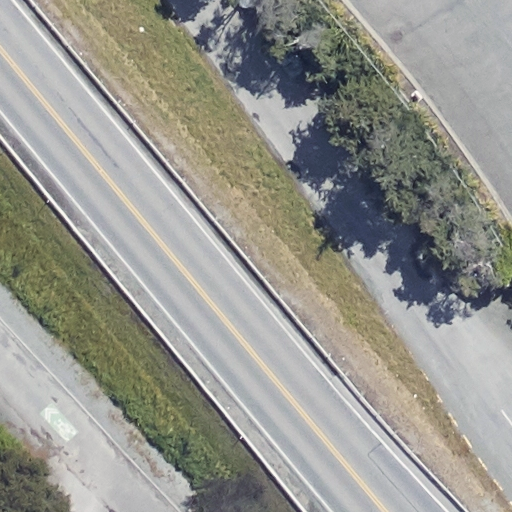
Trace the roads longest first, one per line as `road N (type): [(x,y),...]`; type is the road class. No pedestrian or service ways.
road 1 (trunk): [(0,40),(395,511)]
road 2 (residential): [(137,511),(0,365)]
